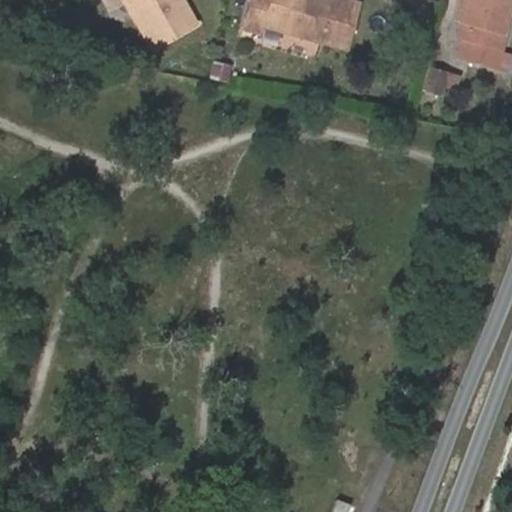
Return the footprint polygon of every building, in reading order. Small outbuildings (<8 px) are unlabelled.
[(127,0),(150,49),(191,29),(178,0),(127,0)] [(285,26),(281,34),(360,57),(374,11),(338,0),(331,0),(331,4),(318,1),(318,0),(252,0),(244,31),(265,37),(267,30),(270,21),(285,26)] [(501,39),(506,20),(511,0),(461,0),(459,8),(466,10),(458,40),(461,45),(455,66),(496,77),(501,60),(507,41),(501,39)] [(511,27),(511,21),(506,20),(501,39),(507,41),(511,27)] [(267,30),(281,34),(285,26),(270,21),(267,30)] [(511,62),(501,60),(496,77),(511,81),(511,77),(511,62)] [(437,77),(419,72),(412,96),(431,102),(437,77)]
